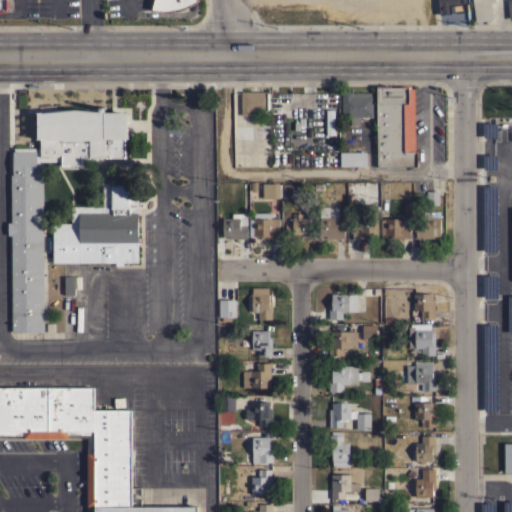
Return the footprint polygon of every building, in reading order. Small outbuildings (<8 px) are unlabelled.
[(0,0),(10,0),(10,10),(6,10),(6,14),(0,14),(0,0)] [(198,0),(189,6),(181,9),(174,11),(166,11),(159,11),(150,9),(153,1),(152,0),(198,0)] [(467,0),(468,3),(465,4),(466,11),(439,15),(436,0),(467,0)] [(493,0),(494,1),(490,2),(493,19),(475,22),(472,0),(493,0)] [(376,85),(390,85),(390,87),(408,87),(408,88),(413,88),(414,151),(416,151),(416,166),(376,166),(376,85)] [(240,92),(266,91),(267,110),(249,110),(249,115),(241,115),(240,92)] [(341,91),(352,91),(352,92),(372,92),(372,116),(359,117),(359,125),(350,125),(350,116),(341,116),(341,91)] [(127,125),(129,138),(125,138),(125,140),(125,143),(125,144),(124,144),(124,151),(125,151),(125,152),(124,152),(124,156),(125,156),(125,159),(122,159),(122,157),(88,157),(80,157),(81,165),(80,165),(80,164),(68,164),(68,165),(67,165),(67,164),(64,164),(64,165),(61,165),(61,161),(40,161),(40,163),(43,163),(43,332),(11,332),(11,235),(7,235),(7,222),(11,222),(10,180),(8,180),(8,155),(12,155),(12,151),(14,151),(14,148),(40,148),(40,139),(36,139),(36,138),(37,138),(37,113),(36,113),(36,112),(41,111),(41,113),(75,109),(103,112),(128,112),(127,125)] [(366,152),(366,166),(339,166),(339,152),(366,152)] [(123,262),(123,266),(115,266),(115,262),(52,262),(52,239),(46,239),(46,233),(52,233),(52,223),(71,223),(71,206),(102,206),(102,180),(111,180),(111,177),(129,177),(129,185),(139,185),(139,208),(137,208),(137,237),(141,237),(141,242),(138,242),(138,262),(123,262)] [(280,185),(280,197),(279,197),(279,198),(262,198),(262,183),(279,183),(279,185),(280,185)] [(282,184),(292,184),(292,198),(282,198),(282,184)] [(438,204),(426,204),(426,191),(438,191),(438,204)] [(326,238),(326,236),(319,235),(319,217),(319,206),(329,206),(329,207),(338,207),(338,217),(336,217),(336,224),(344,224),(344,238),(326,238)] [(415,238),(415,224),(423,224),(423,211),(439,211),(440,235),(433,235),(433,238),(415,238)] [(247,213),(247,239),(229,239),(229,236),(222,236),(222,217),(231,217),(231,213),(247,213)] [(278,238),(260,238),(260,235),(248,235),(248,219),(253,219),(253,213),(270,213),(270,218),(278,218),(278,238)] [(303,237),(303,239),(292,239),(292,237),(285,237),(285,224),(281,224),(281,218),(289,218),(289,224),(293,224),(292,213),(302,213),(302,216),(308,216),(309,236),(303,237)] [(377,235),(370,235),(370,238),(352,238),(352,224),(359,224),(359,218),(377,218),(377,235)] [(391,238),(391,235),(384,235),(384,234),(380,234),(380,219),(384,219),(384,218),(403,218),(403,221),(409,221),(410,238),(391,238)] [(74,294),(64,294),(64,276),(74,276),(74,294)] [(271,319),(258,319),(257,312),(251,312),(251,287),(268,287),(268,300),(271,300),(271,319)] [(357,311),(348,311),(348,312),(342,312),(342,319),(328,319),(328,300),(331,300),(331,293),(348,293),(348,294),(357,294),(357,311)] [(434,317),(420,317),(420,310),(413,310),(413,293),(432,293),(432,300),(434,300),(434,317)] [(235,317),(218,317),(218,299),(235,299),(235,317)] [(434,355),(412,355),(412,347),(408,347),(408,326),(410,326),(410,323),(431,323),(431,331),(434,331),(434,355)] [(366,337),(366,338),(363,338),(363,337),(362,337),(362,330),(361,330),(361,325),(362,325),(375,324),(375,337),(366,337)] [(271,356),(258,356),(257,349),(252,349),(251,330),(268,330),(268,337),(271,337),(271,356)] [(356,348),(342,347),(342,355),(335,355),(335,356),(332,356),(332,355),(328,355),(328,337),(331,337),(331,331),(357,331),(356,348)] [(434,390),(406,390),(406,383),(398,383),(398,370),(406,370),(406,365),(407,365),(407,360),(409,360),(409,359),(431,359),(431,371),(434,371),(434,390)] [(270,387),(242,387),(242,370),(256,370),(256,363),(269,363),(270,387)] [(361,372),(361,371),(368,371),(368,381),(360,381),(360,379),(357,380),(357,384),(342,384),(342,391),(329,391),(328,372),(331,372),(331,366),(357,365),(357,372),(361,372)] [(94,511),(94,506),(86,506),(86,453),(90,453),(90,434),(67,434),(67,438),(23,438),(23,435),(0,435),(0,387),(94,387),(94,409),(131,409),(131,453),(132,453),(132,461),(131,461),(131,506),(196,506),(196,511),(94,511)] [(234,411),(219,411),(219,395),(234,394),(234,411)] [(271,426),(258,426),(258,418),(245,418),(245,409),(250,409),(250,402),(269,401),(269,408),(271,408),(271,426)] [(328,409),(331,409),(331,402),(335,402),(335,401),(345,401),(345,402),(349,402),(349,405),(351,405),(351,406),(349,406),(349,410),(356,410),(356,413),(370,413),(370,429),(356,429),(356,418),(349,418),(349,419),(343,419),(343,420),(342,420),(342,426),(328,426),(328,409)] [(434,426),(421,426),(421,419),(413,419),(413,402),(432,402),(432,408),(434,408),(434,426)] [(332,466),(332,461),(331,461),(331,454),(329,454),(329,435),(331,435),(331,431),(341,431),(341,435),(342,435),(342,442),(348,442),(348,466),(332,466)] [(434,454),(432,454),(432,461),(415,461),(415,442),(421,442),(421,435),(434,435),(434,454)] [(268,436),(268,443),(272,443),(272,462),(252,462),(252,436),(268,436)] [(511,472),(504,472),(503,443),(511,443),(511,472)] [(434,490),(433,490),(433,494),(432,494),(432,496),(415,497),(415,478),(421,478),(421,468),(434,468),(434,490)] [(271,487),(269,487),(269,493),(250,493),(250,476),(258,476),(258,469),(272,469),(271,487)] [(330,483),(329,483),(329,480),(330,480),(330,474),(350,474),(350,482),(358,482),(358,491),(344,491),(344,498),(330,498),(330,483)] [(378,487),(378,496),(383,496),(383,502),(377,502),(377,500),(364,500),(364,487),(378,487)] [(271,511),(244,511),(252,511),(252,510),(258,510),(258,504),(271,503),(271,511)] [(483,511),(483,503),(496,503),(496,511),(483,511)]
